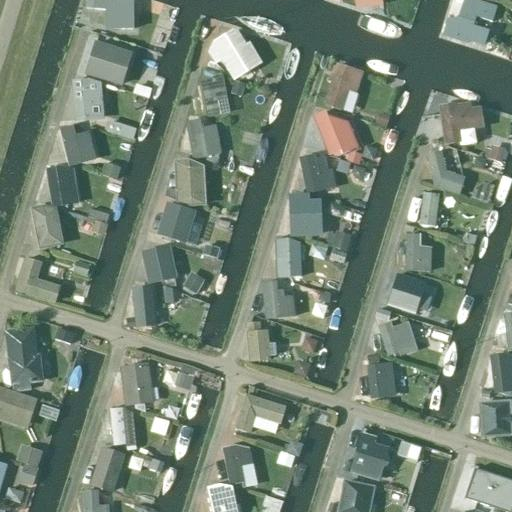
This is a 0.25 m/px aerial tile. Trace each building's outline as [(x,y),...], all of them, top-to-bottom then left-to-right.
[(104,10),(105,30),(133,30),(132,0),(120,0),(119,0),(86,0),(86,11),(104,10)] [(353,0),(355,10),(370,7),(370,8),(382,6),(380,0),(353,0)] [(496,9),(468,0),(465,0),(457,25),(446,21),(441,36),(452,39),(452,40),(467,45),(468,43),(483,48),(488,31),(473,27),(476,18),(491,23),(496,9)] [(212,43),(207,53),(215,66),(220,63),(233,83),(262,65),(249,44),(246,46),(237,32),(231,31),(212,43)] [(121,86),(131,53),(94,42),(84,75),(121,86)] [(329,84),(322,107),(341,112),(347,92),(355,95),(362,73),(335,65),(331,77),(329,76),(327,83),(329,84)] [(199,83),(207,119),(219,117),(216,103),(227,101),(222,78),(199,83)] [(89,80),(71,81),(74,123),(104,121),(101,90),(90,91),(89,80)] [(456,105),(438,108),(443,147),(461,145),(459,133),(482,130),(480,109),(470,110),(469,105),(456,107),(456,105)] [(324,113),(312,118),(328,157),(340,152),(341,157),(358,150),(347,124),(327,119),(324,113)] [(199,121),(185,123),(192,161),(221,155),(215,126),(200,129),(199,121)] [(72,127),(59,131),(67,168),(94,162),(88,134),(74,137),(72,127)] [(441,153),(425,156),(433,189),(460,197),(464,179),(445,173),(441,153)] [(298,159),(305,195),(335,189),(331,170),(317,173),(314,156),(298,159)] [(189,161),(173,162),(176,205),(191,208),(205,207),(203,167),(189,161)] [(46,169),(52,207),(80,202),(77,185),(74,186),(72,174),(69,174),(60,169),(59,167),(46,169)] [(422,193),(417,232),(430,233),(435,194),(422,193)] [(291,198),(292,237),(306,236),(306,235),(319,234),(318,205),(306,205),(305,197),(291,198)] [(155,237),(185,246),(195,213),(165,204),(155,237)] [(43,208),(30,210),(38,251),(63,246),(56,210),(43,208)] [(420,236),(405,235),(404,273),(430,274),(431,249),(419,249),(420,236)] [(287,240),(274,240),(275,280),(289,280),(289,278),(300,278),(299,244),(287,240)] [(169,246),(141,252),(148,285),(176,279),(169,246)] [(36,281),(41,264),(25,260),(15,293),(54,305),(59,288),(36,281)] [(404,277),(389,278),(390,316),(415,315),(415,301),(413,301),(413,290),(405,290),(404,277)] [(276,283),(260,284),(264,321),(294,318),(292,298),(284,299),(283,292),(277,292),(276,283)] [(131,288),(135,329),(156,327),(152,286),(131,288)] [(511,312),(502,314),(507,353),(511,352),(511,312)] [(376,328),(386,357),(398,353),(399,357),(416,352),(407,323),(392,328),(390,323),(376,328)] [(245,325),(246,333),(248,363),(270,362),(269,357),(275,357),(274,345),(268,345),(267,331),(260,332),(259,324),(245,325)] [(12,386),(12,393),(13,393),(30,392),(30,384),(42,383),(40,356),(36,356),(33,329),(2,332),(10,387),(12,386)] [(493,395),(511,393),(511,357),(504,355),(489,357),(493,395)] [(366,366),(370,401),(395,398),(391,363),(366,366)] [(148,365),(119,368),(124,408),(153,405),(148,365)] [(13,393),(12,393),(0,388),(0,422),(27,431),(36,401),(13,393)] [(244,395),(233,430),(249,435),(255,418),(279,426),(285,408),(244,395)] [(478,404),(480,440),(511,437),(511,432),(510,402),(478,404)] [(122,410),(109,411),(113,448),(125,447),(125,449),(135,448),(132,415),(122,410)] [(376,438),(360,434),(348,475),(378,483),(382,468),(386,465),(388,458),(385,455),(388,448),(375,444),(376,438)] [(221,450),(228,486),(255,481),(249,450),(235,447),(221,450)] [(112,495),(125,456),(101,449),(89,488),(112,495)] [(459,480),(471,511),(489,511),(496,508),(482,473),(475,471),(471,473),(472,475),(459,480)] [(343,482),(336,511),(368,511),(374,488),(343,482)] [(235,511),(230,487),(228,486),(219,485),(206,489),(210,511),(235,511)] [(98,492),(80,493),(81,511),(108,511),(108,506),(99,507),(98,492)]
